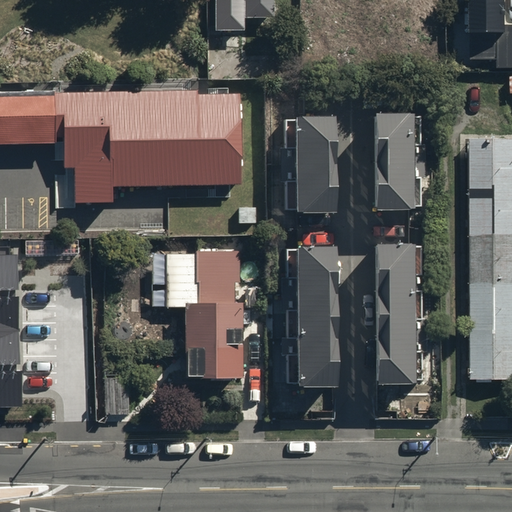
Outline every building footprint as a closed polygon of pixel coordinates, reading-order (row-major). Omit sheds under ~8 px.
[(212,0),(212,27),(242,27),(242,14),(272,14),(271,0),(212,0)] [(464,0),(464,40),(468,40),(468,61),(495,61),(495,69),(511,68),(511,23),(501,24),(501,0),(464,0)] [(194,87),(0,90),(0,137),(65,136),(66,160),(77,160),(78,198),(110,197),(109,180),(238,177),(237,91),(194,92),(194,87)] [(418,106),(366,107),(368,208),(420,207),(420,178),(410,178),(409,145),(419,145),(418,106)] [(289,208),(330,208),(329,108),(288,109),(289,208)] [(511,134),(467,134),(469,376),(511,375),(511,134)] [(328,379),(328,239),(290,239),(290,379),(328,379)] [(367,241),(368,378),(419,377),(419,344),(408,344),(407,320),(419,320),(418,285),(408,285),(408,272),(418,272),(418,240),(367,241)] [(186,380),(240,379),(239,304),(255,304),(255,282),(239,282),(238,248),(165,248),(166,311),(185,311),(186,380)] [(9,254),(0,254),(0,402),(12,402),(9,254)] [(126,385),(105,385),(105,424),(126,424),(126,385)]
